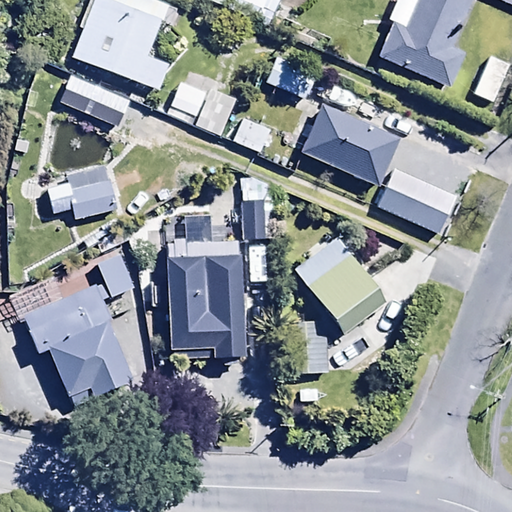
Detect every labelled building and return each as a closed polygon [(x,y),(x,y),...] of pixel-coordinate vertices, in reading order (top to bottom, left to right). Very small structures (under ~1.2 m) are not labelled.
[(81,38),(70,67),(156,101),(167,73),(147,65),(167,14),(130,0),(114,0),(112,7),(95,0),(91,0),(77,37),(81,38)] [(283,0),(233,0),(231,4),(260,18),(267,4),(279,10),(283,0)] [(388,31),(373,65),(449,98),(466,61),(451,55),(475,0),(406,0),(404,5),(414,9),(402,37),(388,31)] [(262,92),(302,109),(311,89),(289,79),(292,72),(273,64),(262,92)] [(189,76),(173,113),(214,132),(231,96),(189,76)] [(98,100),(66,86),(53,116),(84,130),(98,100)] [(321,113),(298,162),(376,198),(399,150),(321,113)] [(229,120),(218,142),(256,162),(267,140),(229,120)] [(107,177),(65,184),(66,189),(43,193),(47,213),(70,209),(73,229),(114,222),(107,177)] [(262,211),(239,211),(240,250),(263,249),(262,211)] [(339,247),(294,277),(338,344),(383,314),(339,247)] [(211,372),(243,370),(238,256),(163,259),(167,370),(211,368),(211,372)] [(118,266),(95,276),(108,307),(130,298),(118,266)] [(131,392),(92,292),(17,321),(35,366),(50,361),(71,416),(131,392)] [(324,379),(324,331),(277,331),(277,379),(324,379)]
